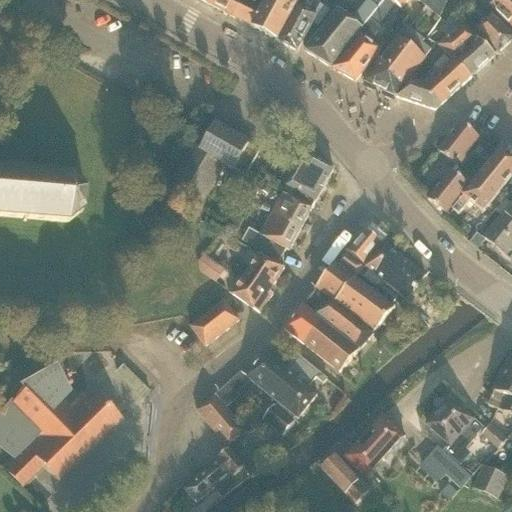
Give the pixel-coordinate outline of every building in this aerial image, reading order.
[(209,0),(207,4),(234,19),(243,0),(209,0)] [(243,0),(234,19),(253,28),(277,42),(299,4),(292,0),(243,0)] [(317,18),(315,16),(320,6),(308,0),(301,0),(299,4),(277,42),(298,53),(317,18)] [(305,53),(331,69),(387,0),(369,0),(351,22),(338,12),(305,53)] [(326,0),(320,9),(327,14),(336,0),(326,0)] [(388,0),(401,11),(410,0),(416,0),(440,19),(447,0),(388,0)] [(471,0),(467,5),(485,22),(473,33),(496,57),(511,41),(511,34),(487,11),(488,10),(477,0),(471,0)] [(511,0),(495,0),(489,7),(511,28),(511,0)] [(379,28),(385,22),(383,20),(394,7),(387,2),(372,22),(332,70),(356,83),(382,51),(371,44),(382,30),(379,28)] [(463,25),(439,47),(454,62),(472,79),(496,57),(463,25)] [(431,52),(422,45),(424,42),(407,28),(396,42),(364,83),(396,99),(431,52)] [(472,79),(454,62),(439,76),(436,73),(424,85),(424,86),(438,90),(424,108),(436,112),(472,79)] [(438,90),(424,86),(424,85),(411,81),(397,99),(424,108),(438,90)] [(439,153),(459,169),(466,159),(464,157),(479,139),(461,125),(439,153)] [(225,166),(234,172),(235,171),(246,177),(260,153),(248,147),(249,146),(216,128),(202,152),(194,147),(172,185),(203,203),(225,166)] [(453,211),(459,216),(470,203),(483,214),(511,179),(511,156),(502,150),(453,211)] [(301,162),(287,188),(288,188),(284,196),(312,211),(316,203),(316,204),(334,171),(312,159),(308,165),(301,162)] [(56,174),(53,174),(30,172),(30,170),(28,169),(28,172),(4,170),(4,167),(1,167),(1,170),(0,169),(0,217),(23,220),(23,222),(26,222),(26,220),(50,222),(53,223),(53,222),(66,223),(67,224),(70,223),(69,222),(82,212),(84,209),(85,193),(84,190),(73,177),(71,176),(56,175),(56,174)] [(441,181),(443,183),(429,201),(446,215),(469,187),(449,171),(441,181)] [(283,195),(272,216),(301,232),(312,211),(284,196),(283,195)] [(511,225),(511,204),(502,217),(511,225)] [(279,263),(285,252),(289,254),(301,232),(272,216),(260,237),(249,231),(242,243),(254,249),(279,263)] [(511,225),(502,217),(483,239),(510,262),(511,261),(507,257),(511,251),(511,225)] [(365,268),(383,245),(366,231),(348,254),(365,267),(365,268)] [(483,239),(478,235),(471,243),(479,249),(485,241),(483,239)] [(379,280),(375,286),(381,290),(385,285),(388,287),(407,263),(384,247),(365,270),(379,280)] [(348,254),(337,268),(349,277),(355,281),(359,275),(365,267),(348,254)] [(216,284),(225,271),(204,256),(195,269),(216,284)] [(233,296),(260,315),(273,296),(269,294),(285,270),(261,257),(233,296)] [(407,301),(426,278),(407,263),(388,287),(407,301)] [(317,291),(375,335),(396,311),(391,308),(395,302),(376,288),(372,293),(355,281),(349,277),(337,268),(336,267),(317,291)] [(375,335),(317,291),(303,307),(326,325),(324,328),(321,325),(317,330),(316,329),(303,345),(341,374),(361,352),(375,335)] [(225,303),(191,330),(206,349),(240,322),(225,303)] [(326,325),(303,307),(285,331),(303,345),(316,329),(317,330),(321,325),(324,328),(326,325)] [(489,407),(503,414),(511,417),(511,353),(505,371),(503,370),(498,382),(499,382),(495,393),(489,407)] [(299,357),(287,372),(266,355),(247,379),(278,404),(265,419),(286,436),(318,397),(308,389),(317,379),(324,385),(327,381),(299,357)] [(62,405),(69,398),(54,370),(17,389),(24,395),(9,411),(11,413),(0,423),(0,446),(14,458),(3,469),(22,489),(43,468),(58,483),(120,423),(88,391),(68,411),(62,405)] [(235,379),(215,396),(225,408),(245,389),(235,379)] [(245,432),(225,408),(215,396),(197,413),(226,448),(245,432)] [(427,426),(451,448),(445,454),(459,467),(470,456),(464,451),(482,430),(449,401),(438,414),(437,413),(427,424),(428,425),(427,426)] [(395,443),(397,443),(401,439),(401,436),(402,435),(382,417),(360,441),(365,445),(349,463),(365,477),(395,443)] [(505,441),(489,427),(482,436),(497,450),(505,441)] [(219,460),(220,461),(185,491),(196,504),(231,475),(234,479),(244,470),(229,451),(219,460)] [(359,483),(335,458),(322,470),(356,507),(371,491),(361,481),(359,483)] [(509,479),(483,468),(473,491),(498,502),(509,479)]
